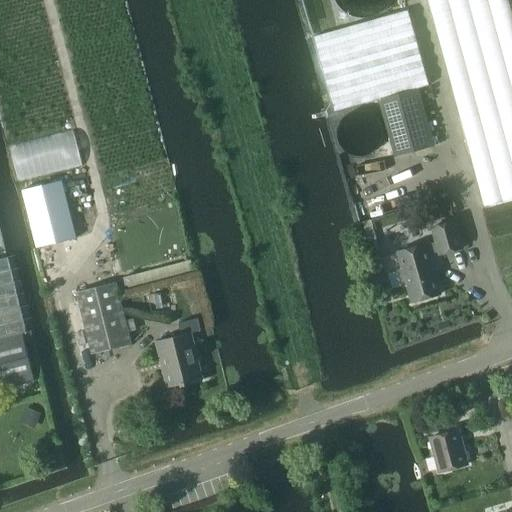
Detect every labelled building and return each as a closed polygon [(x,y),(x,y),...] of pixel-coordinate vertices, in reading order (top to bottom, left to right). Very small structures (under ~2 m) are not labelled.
[(511,18),(507,0),(427,0),(484,206),(511,198),(511,18)] [(379,99),(418,89),(429,85),(408,10),(314,37),(335,112),(379,99)] [(418,89),(379,99),(395,157),(434,147),(418,89)] [(61,180),(22,190),(37,248),(76,238),(61,180)] [(371,220),(362,222),(371,254),(379,251),(371,220)] [(402,269),(398,271),(402,287),(407,286),(412,303),(440,295),(429,255),(438,252),(439,255),(463,249),(455,221),(432,228),(436,242),(426,245),(426,244),(397,252),(402,269)] [(0,339),(23,334),(26,333),(7,257),(0,258),(0,339)] [(132,276),(122,278),(125,290),(135,287),(132,276)] [(76,292),(92,355),(131,345),(115,283),(76,292)] [(181,335),(156,341),(156,343),(160,342),(170,386),(167,387),(167,388),(181,385),(181,387),(185,385),(185,384),(212,377),(212,376),(202,379),(191,333),(201,331),(198,319),(178,323),(181,335)] [(23,334),(0,339),(0,389),(34,381),(23,334)] [(40,413),(28,408),(22,420),(35,425),(40,413)] [(429,439),(439,473),(468,465),(459,431),(429,439)]
